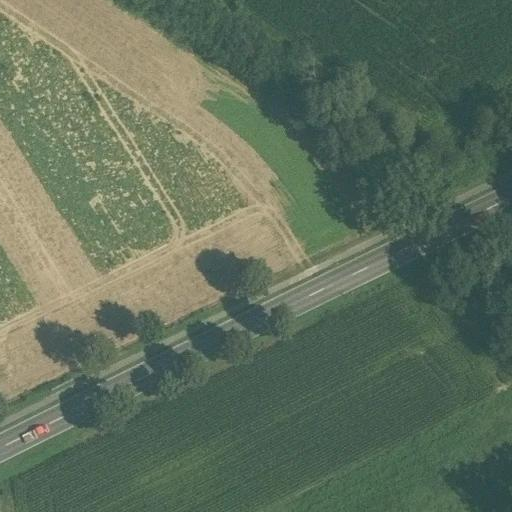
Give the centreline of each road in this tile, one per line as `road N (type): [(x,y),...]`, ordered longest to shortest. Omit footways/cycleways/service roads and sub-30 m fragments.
road 1 (secondary): [(511,199),(0,452)]
road 2 (track): [(137,0),(305,121),(412,248)]
